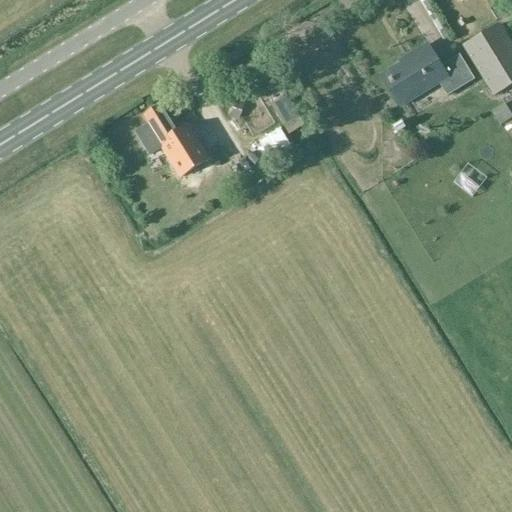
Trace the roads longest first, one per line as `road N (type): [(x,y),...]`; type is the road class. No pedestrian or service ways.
road 1 (unclassified): [(354,0),(200,93),(167,42)]
road 2 (primary): [(0,145),(167,42)]
road 3 (unclassified): [(0,91),(141,4)]
